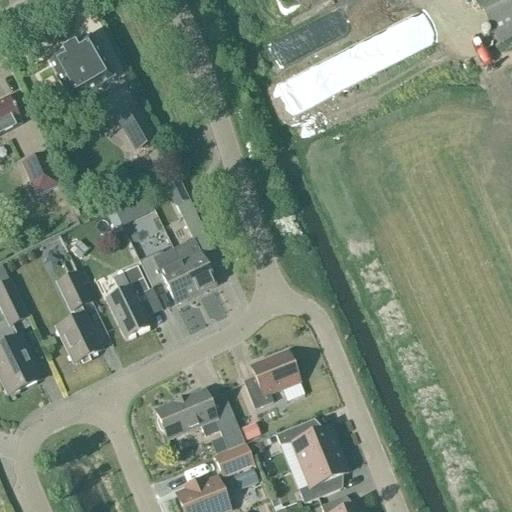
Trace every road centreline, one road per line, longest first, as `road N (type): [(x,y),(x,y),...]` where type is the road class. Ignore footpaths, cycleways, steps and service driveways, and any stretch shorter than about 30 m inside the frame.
road 1 (residential): [(167,0),(198,48),(272,289)]
road 2 (residential): [(272,289),(320,325),(397,511)]
road 3 (residential): [(100,397),(236,333),(272,289)]
road 4 (residential): [(146,511),(100,397)]
